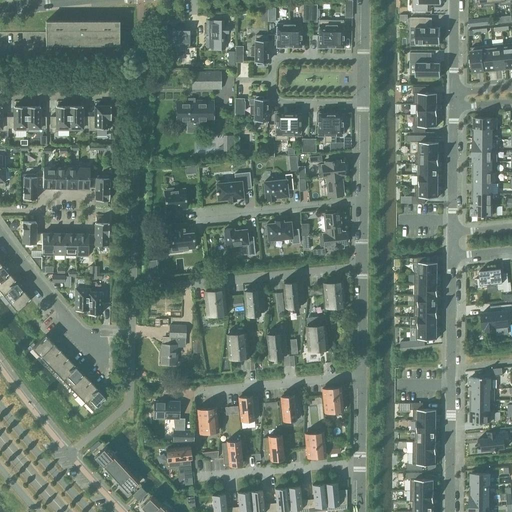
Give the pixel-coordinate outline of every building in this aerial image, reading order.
[(412,0),(413,11),(428,11),(428,4),(441,4),(441,0),(412,0)] [(440,43),(440,28),(429,28),(429,18),(411,17),(410,28),(415,28),(415,46),(426,46),(426,43),(440,43)] [(490,17),(472,19),(473,26),(490,24),(490,17)] [(331,20),(319,20),(319,35),(318,35),(317,48),(324,48),(324,47),(330,47),(330,48),(331,48),(331,20)] [(344,35),(343,35),(343,21),(331,20),(331,48),(331,47),(337,47),(337,48),(344,48),(344,35)] [(70,21),(46,21),(45,22),(45,44),(46,45),(70,45),(70,21)] [(70,21),(70,45),(94,45),(94,21),(70,21)] [(94,21),(94,45),(119,45),(119,44),(119,22),(119,21),(118,21),(94,21)] [(204,27),(204,36),(206,36),(206,50),(226,50),(225,37),(228,37),(228,26),(225,26),(225,23),(208,23),(208,27),(204,27)] [(288,48),(289,24),(276,24),(276,35),(275,35),(275,47),(281,48),(282,48),(282,47),(288,47),(288,48)] [(289,48),(289,47),(295,47),(295,48),(302,48),(302,35),(301,35),(301,24),(289,24),(288,48),(289,48)] [(186,26),(176,26),(176,28),(162,28),(162,48),(175,48),(175,51),(186,51),(186,47),(189,47),(189,31),(186,31),(186,26)] [(255,47),(251,47),(251,56),(255,56),(255,62),(256,62),(256,65),(264,65),(264,62),(267,62),(267,35),(255,35),(255,47)] [(511,43),(503,44),(506,68),(510,67),(510,69),(511,68),(511,43)] [(506,68),(503,44),(493,45),(495,70),(501,69),(501,68),(506,68)] [(493,45),(482,46),(484,70),(489,69),(489,71),(495,70),(493,45)] [(484,70),(482,46),(471,48),(473,71),(474,71),(474,72),(480,72),(480,70),(484,70)] [(410,53),(410,63),(416,63),(416,77),(441,77),(441,62),(427,62),(427,53),(410,53)] [(193,89),(221,89),(221,72),(193,72),(193,89)] [(414,104),(416,104),(437,104),(437,93),(426,93),(426,86),(413,86),(413,93),(414,93),(414,104)] [(254,114),(254,126),(266,126),(267,99),(263,99),(263,96),(256,96),(256,99),(255,99),(254,105),(250,105),(250,114),(254,114)] [(176,124),(214,124),(214,101),(176,101),(176,124)] [(437,104),(416,104),(416,114),(416,115),(437,115),(437,104)] [(14,131),(27,131),(27,106),(14,106),(14,117),(8,117),(8,131),(8,128),(14,128),(14,131)] [(27,106),(27,131),(28,131),(28,128),(38,128),(46,128),(46,117),(40,117),(40,106),(27,106)] [(70,131),(69,106),(56,106),(56,117),(50,117),(50,134),(54,133),(56,131),(70,131)] [(89,130),(89,116),(83,117),(82,106),(69,106),(70,131),(83,131),(83,128),(89,128),(89,130)] [(89,116),(89,130),(108,130),(108,120),(111,119),(111,106),(95,106),(95,116),(89,116)] [(288,112),(288,136),(300,136),(300,125),(302,125),(301,125),(301,112),(295,112),(295,111),(294,113),(288,113),(288,112)] [(288,136),(288,112),(287,112),(287,113),(281,113),(281,112),(275,112),(274,125),(275,125),(275,140),(288,140),(288,136)] [(318,136),(324,136),(324,142),(330,142),(330,113),(330,114),(323,113),(323,112),(317,112),(317,125),(318,125),(318,136)] [(335,142),(335,136),(342,136),(342,125),(343,125),(343,113),(337,113),(337,114),(330,114),(330,113),(330,142),(335,142)] [(416,115),(416,114),(414,114),(414,126),(413,125),(413,132),(425,132),(426,126),(437,126),(437,115),(416,115)] [(475,117),(475,129),(493,129),(497,129),(497,117),(475,117)] [(473,134),(473,139),(492,140),(493,129),(475,129),(475,134),(473,134)] [(473,150),(492,150),(492,140),(473,139),(473,150)] [(439,142),(426,142),(422,142),(418,142),(418,153),(438,153),(438,143),(439,143),(439,142)] [(492,161),(492,150),(473,150),(472,161),(474,161),(492,161)] [(438,164),(438,165),(439,165),(439,153),(438,153),(418,153),(416,153),(415,164),(418,164),(438,164)] [(345,164),(343,164),(343,163),(340,163),(339,160),(325,162),(325,164),(318,165),(320,177),(326,177),(326,176),(341,175),(344,175),(344,173),(346,173),(345,164)] [(495,161),(492,161),(474,161),(474,172),(492,172),(495,172),(495,161)] [(418,164),(418,175),(438,175),(438,165),(438,164),(418,164)] [(66,168),(55,168),(55,188),(66,188),(67,165),(66,165),(66,168)] [(67,165),(66,188),(78,188),(78,166),(67,165)] [(90,166),(78,166),(78,188),(89,188),(90,166)] [(55,188),(55,168),(43,167),(43,187),(55,188)] [(217,193),(218,200),(228,199),(228,201),(236,200),(235,198),(243,197),(242,189),(251,188),(249,172),(234,174),(235,182),(226,183),(225,180),(216,181),(217,191),(216,191),(216,193),(217,193)] [(492,172),(474,172),(474,183),(492,183),(492,172)] [(23,199),(36,199),(37,174),(24,174),(24,185),(23,185),(23,199)] [(293,189),(291,174),(285,175),(286,180),(264,182),(266,200),(275,199),(275,197),(287,196),(287,190),(293,189)] [(340,195),(343,195),(341,175),(326,176),(326,177),(328,196),(331,196),(331,198),(340,197),(340,195)] [(418,175),(418,185),(438,186),(438,175),(418,175)] [(96,200),(109,200),(109,187),(109,176),(96,176),(96,200)] [(474,193),(492,194),(492,183),(474,183),(474,193)] [(438,196),(438,186),(418,185),(415,185),(415,196),(412,196),(412,203),(425,203),(425,197),(439,197),(439,196),(438,196)] [(182,215),(181,209),(186,208),(187,208),(186,206),(185,189),(174,190),(174,188),(166,189),(166,191),(164,191),(165,207),(166,210),(168,210),(169,217),(182,215)] [(474,204),(492,204),(492,194),(474,193),(474,204)] [(492,216),(492,204),(474,204),(471,204),(471,215),(478,216),(480,216),(483,216),(485,216),(492,216)] [(341,232),(339,212),(336,212),(336,210),(327,211),(327,213),(324,214),(326,233),(326,234),(341,232)] [(292,244),(299,243),(298,229),(291,230),(290,222),(283,222),(283,220),(275,221),(275,223),(266,224),(267,227),(265,227),(266,234),(267,234),(268,240),(292,238),(292,244)] [(22,221),(22,234),(23,234),(23,243),(35,243),(36,222),(22,221)] [(108,236),(109,223),(95,223),(94,247),(107,247),(108,236)] [(193,233),(186,233),(185,223),(172,225),(173,235),(170,235),(172,251),(175,251),(175,253),(182,252),(182,250),(195,248),(193,235),(193,233)] [(249,255),(255,255),(253,237),(247,237),(246,229),(234,231),(233,229),(224,230),(226,246),(240,244),(247,243),(249,254),(249,255)] [(326,233),(319,234),(321,246),(327,245),(327,248),(342,247),(342,244),(345,244),(345,242),(347,242),(346,233),(344,233),(344,231),(341,232),(326,234),(326,233)] [(42,233),(42,253),(54,254),(54,234),(42,233)] [(54,234),(54,254),(65,254),(65,234),(54,234)] [(65,234),(65,254),(76,254),(76,256),(77,234),(65,234)] [(77,234),(76,256),(88,257),(89,234),(77,234)] [(31,257),(41,271),(42,257),(31,257)] [(417,263),(417,273),(437,273),(437,263),(438,263),(438,262),(426,262),(426,257),(413,258),(413,263),(417,263)] [(0,282),(10,274),(3,266),(0,268),(0,282)] [(508,282),(508,275),(502,276),(501,269),(479,271),(480,278),(475,279),(477,279),(478,288),(487,287),(487,284),(497,283),(498,290),(503,290),(503,292),(511,291),(511,282),(508,282)] [(437,284),(437,273),(417,273),(414,273),(414,284),(437,284)] [(0,291),(3,295),(17,283),(10,274),(0,282),(0,291)] [(342,282),(324,284),(326,307),(344,305),(343,292),(342,282)] [(10,303),(24,291),(17,283),(3,295),(10,303)] [(299,305),(305,304),(302,283),(297,283),(284,284),(286,307),(299,305)] [(88,314),(89,285),(76,284),(75,310),(88,310),(88,314)] [(414,284),(414,295),(437,295),(437,296),(438,296),(438,284),(437,284),(414,284)] [(89,285),(88,314),(101,314),(102,292),(89,292),(89,285)] [(223,290),(205,292),(207,315),(225,313),(223,290)] [(24,291),(10,303),(17,312),(31,300),(24,291)] [(260,313),(265,312),(263,291),(258,291),(245,292),(247,315),(260,313)] [(414,295),(414,306),(437,306),(437,305),(437,296),(437,295),(414,295)] [(482,313),(484,328),(485,328),(486,331),(496,330),(496,327),(509,326),(508,316),(511,315),(511,304),(500,305),(501,311),(482,313)] [(438,305),(437,305),(437,306),(414,306),(414,317),(416,317),(416,316),(437,317),(438,305)] [(416,327),(437,327),(437,317),(416,316),(416,317),(416,327)] [(185,347),(185,336),(185,325),(169,325),(169,344),(161,344),(161,351),(160,351),(159,356),(161,356),(161,364),(176,364),(177,347),(185,347)] [(326,348),(324,325),(306,327),(308,350),(326,348)] [(420,339),(424,339),(437,339),(437,338),(437,327),(416,327),(416,339),(420,339)] [(247,356),(245,333),(226,335),(229,358),(247,356)] [(288,356),(285,334),(280,334),(267,335),(269,358),(282,357),(282,356),(288,356)] [(45,335),(32,348),(40,356),(53,343),(45,335)] [(40,356),(48,364),(61,351),(53,343),(40,356)] [(68,359),(61,351),(48,364),(55,372),(68,359)] [(55,372),(63,379),(76,366),(68,359),(55,372)] [(70,387),(83,374),(76,366),(63,379),(70,387)] [(503,375),(502,368),(490,369),(491,376),(503,375)] [(70,387),(78,395),(91,382),(83,374),(70,387)] [(493,389),(493,378),(483,378),(483,377),(481,377),(481,378),(478,378),(478,377),(477,377),(477,378),(470,378),(470,389),(472,389),(493,389)] [(85,403),(98,390),(91,382),(78,395),(85,403)] [(323,389),(325,412),(343,410),(341,387),(323,389)] [(490,400),(495,400),(495,389),(493,389),(472,389),(472,400),(490,400)] [(98,390),(85,403),(93,411),(106,398),(98,390)] [(254,418),(260,418),(258,396),(252,397),(252,396),(239,397),(241,420),(254,419),(254,418)] [(296,418),(302,418),(300,396),(294,396),(281,397),(283,420),(296,419),(296,418)] [(472,400),(472,411),(490,411),(490,410),(490,400),(472,400)] [(154,418),(179,419),(179,402),(154,401),(154,418)] [(413,421),(416,421),(416,420),(436,420),(436,410),(437,410),(437,409),(423,409),(423,403),(410,403),(410,409),(413,409),(413,421)] [(216,408),(197,410),(200,433),(218,431),(216,408)] [(495,410),(490,410),(490,411),(472,411),(472,422),(495,422),(495,410)] [(416,420),(416,421),(415,431),(436,431),(436,420),(416,420)] [(436,442),(436,431),(415,431),(415,441),(415,442),(436,442)] [(477,439),(478,445),(480,444),(481,450),(488,450),(488,451),(498,450),(498,449),(505,448),(504,443),(508,443),(507,431),(498,432),(498,431),(487,432),(487,438),(477,439)] [(325,455),(323,432),(305,434),(307,457),(325,455)] [(263,438),(265,460),(270,459),(270,460),(283,458),(281,435),(268,437),(263,438)] [(221,443),(223,465),(229,464),(229,465),(242,463),(240,441),(227,442),(221,443)] [(413,441),(413,453),(436,453),(436,442),(415,442),(415,441),(413,441)] [(329,454),(339,453),(338,443),(328,444),(329,454)] [(94,457),(103,466),(114,455),(106,446),(94,457)] [(191,472),(190,465),(191,465),(190,459),(191,459),(189,446),(166,449),(168,462),(169,467),(178,466),(179,473),(191,472)] [(436,464),(436,453),(413,453),(413,464),(415,464),(418,464),(422,464),(436,464)] [(123,464),(114,455),(103,466),(111,475),(123,464)] [(111,475),(119,484),(131,473),(123,464),(111,475)] [(139,482),(131,473),(119,484),(127,493),(139,482)] [(471,484),(489,484),(489,473),(471,473),(471,484)] [(411,479),(411,490),(433,490),(433,480),(434,480),(434,479),(422,479),(418,479),(414,479),(411,479)] [(336,483),(325,484),(327,511),(347,509),(347,496),(338,496),(337,482),(336,483)] [(314,511),(327,511),(325,484),(313,485),(312,485),(314,499),(307,499),(308,511),(314,511)] [(469,489),(469,495),(489,495),(489,484),(471,484),(471,489),(469,489)] [(287,488),(289,511),(308,511),(307,499),(301,500),(300,486),(299,486),(299,487),(287,488)] [(289,511),(287,488),(275,489),(275,488),(276,503),(270,503),(270,511),(289,511)] [(262,490),(250,492),(251,511),(270,511),(270,503),(264,504),(262,490)] [(433,490),(411,490),(410,501),(413,501),(433,501),(433,502),(434,502),(434,490),(433,490)] [(233,511),(251,511),(250,492),(238,493),(238,492),(237,492),(239,507),(233,507),(233,511)] [(213,511),(233,511),(233,507),(226,508),(225,494),(224,494),(213,495),(212,495),(213,511)] [(140,506),(146,511),(152,511),(160,504),(152,495),(140,506)] [(489,495),(469,495),(469,506),(489,506),(489,505),(489,495)] [(413,501),(413,511),(433,511),(433,502),(433,501),(413,501)]
